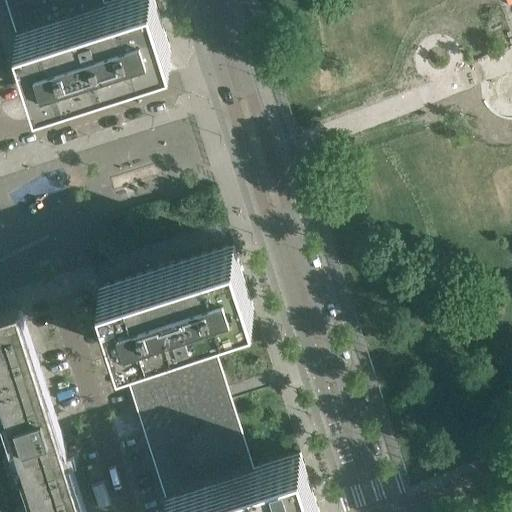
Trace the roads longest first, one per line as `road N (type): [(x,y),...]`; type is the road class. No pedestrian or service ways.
road 1 (residential): [(384,511),(240,65)]
road 2 (residential): [(218,73),(361,511)]
road 3 (residential): [(0,142),(218,73)]
road 4 (residential): [(130,511),(62,301)]
